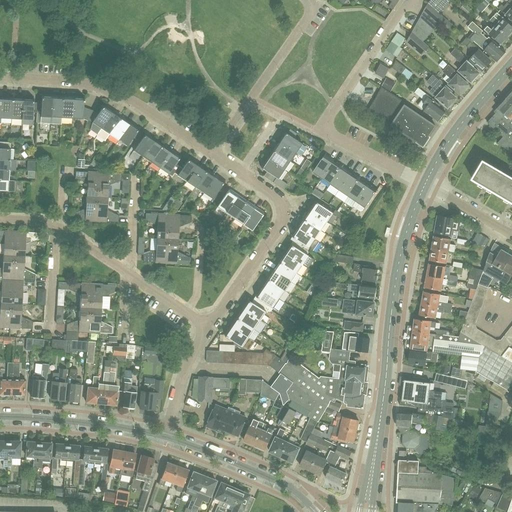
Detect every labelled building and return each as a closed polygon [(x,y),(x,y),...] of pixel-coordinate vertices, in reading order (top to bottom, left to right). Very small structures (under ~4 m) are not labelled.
[(393,10),(399,0),(388,0),(392,2),(389,7),(393,10)] [(449,0),(448,0),(431,0),(428,3),(440,14),(451,2),(449,0)] [(491,4),(490,3),(486,0),(478,9),(483,14),(491,4)] [(465,4),(460,10),(469,18),(474,12),(465,4)] [(511,6),(509,4),(505,8),(502,5),(498,9),(511,20),(511,6)] [(475,23),(483,14),(478,9),(470,19),(475,23)] [(420,17),(434,30),(440,24),(424,10),(420,17)] [(511,26),(508,22),(497,13),(490,21),(496,26),(509,38),(511,35),(511,26)] [(424,42),(434,30),(420,17),(412,32),(424,42)] [(490,38),(489,40),(481,33),(483,31),(473,22),(468,27),(478,36),(476,39),(483,45),(481,48),(497,62),(505,52),(490,38)] [(509,38),(496,26),(492,30),(486,25),(483,29),(501,45),(504,41),(506,42),(509,38)] [(430,48),(424,42),(412,32),(407,41),(423,56),(430,48)] [(476,48),(471,43),(466,39),(463,43),(472,52),(473,51),(476,53),(471,60),(483,71),(491,62),(476,48)] [(479,73),(473,67),(474,66),(468,61),(468,60),(455,49),(451,54),(463,65),(459,71),(471,82),(472,81),(473,82),(477,78),(476,77),(479,73)] [(402,75),(407,69),(396,61),(393,68),(402,75)] [(391,69),(382,65),(377,74),(385,79),(391,69)] [(468,85),(457,75),(459,74),(449,65),(443,72),(453,80),(449,84),(460,94),(461,93),(463,94),(466,90),(465,89),(468,85)] [(452,92),(446,87),(447,87),(434,76),(428,83),(440,94),(437,98),(441,101),(448,108),(449,107),(450,108),(454,104),(453,103),(457,99),(450,93),(452,92)] [(382,87),(390,93),(396,83),(388,77),(382,87)] [(424,115),(407,103),(390,93),(382,87),(374,101),(369,111),(392,125),(416,142),(416,143),(424,148),(431,137),(429,136),(436,126),(422,117),(424,115)] [(440,106),(433,100),(433,99),(418,88),(414,92),(423,99),(417,106),(438,121),(438,120),(440,120),(442,118),(442,116),(445,112),(439,107),(440,106)] [(51,117),(52,95),(42,95),(41,102),(37,102),(37,103),(36,119),(36,123),(40,123),(40,122),(50,123),(51,117)] [(61,118),(63,96),(52,95),(51,117),(50,123),(61,124),(61,118)] [(11,119),(13,97),(2,96),(1,118),(11,119)] [(72,119),(73,97),(63,96),(61,118),(72,119)] [(22,119),(23,98),(13,97),(11,119),(22,119)] [(83,108),(84,97),(73,97),(72,119),(83,119),(87,121),(91,111),(83,108)] [(33,103),(34,98),(23,98),(22,119),(22,120),(22,123),(32,124),(32,119),(36,119),(37,103),(33,103)] [(511,106),(505,100),(494,112),(496,113),(488,123),(504,137),(497,144),(505,149),(511,141),(511,140),(511,106)] [(92,122),(87,121),(85,126),(90,128),(98,133),(101,128),(113,110),(104,104),(92,122)] [(110,134),(122,116),(113,110),(101,128),(98,133),(107,139),(110,134)] [(118,140),(130,122),(122,116),(110,134),(118,140)] [(139,128),(130,122),(118,140),(127,146),(132,138),(136,141),(141,132),(138,130),(139,128)] [(133,151),(142,157),(155,139),(146,133),(144,135),(141,132),(136,141),(139,143),(133,151)] [(303,144),(295,139),(298,136),(292,132),(290,135),(285,132),(279,141),(297,153),(303,144)] [(151,163),(163,145),(155,139),(142,157),(151,163)] [(291,162),(297,153),(279,141),(273,150),(291,162)] [(0,159),(10,160),(12,160),(13,150),(10,149),(11,143),(0,142),(0,159)] [(160,168),(172,150),(163,145),(151,163),(160,168)] [(175,164),(181,156),(172,150),(160,168),(172,177),(174,173),(179,166),(175,164)] [(285,171),(291,162),(273,150),(267,158),(285,171)] [(321,178),(334,160),(325,155),(323,158),(318,155),(310,166),(315,169),(313,173),(321,178)] [(177,175),(186,182),(198,163),(190,157),(182,168),(179,166),(174,173),(177,175)] [(285,171),(267,158),(261,167),(268,171),(264,176),(274,183),(277,178),(279,179),(285,171)] [(12,160),(10,160),(0,159),(0,169),(9,170),(16,170),(16,160),(12,160)] [(330,184),(342,166),(334,160),(321,178),(330,184)] [(473,179),(479,183),(484,186),(482,188),(482,189),(483,188),(487,190),(486,191),(487,191),(488,189),(493,191),(499,195),(509,177),(483,161),(473,179)] [(195,187),(207,169),(198,163),(186,182),(195,187)] [(339,190),(351,172),(342,166),(330,184),(339,190)] [(0,179),(8,180),(9,170),(0,169),(0,179)] [(203,193),(216,175),(207,169),(195,187),(203,193)] [(97,197),(99,172),(75,171),(75,178),(82,182),(87,182),(86,196),(97,197)] [(97,197),(107,198),(108,183),(113,183),(121,181),(121,174),(99,172),(97,197)] [(347,196),(360,178),(351,172),(339,190),(347,196)] [(216,175),(203,193),(212,199),(225,181),(216,175)] [(499,195),(505,199),(509,201),(508,204),(509,203),(511,204),(511,178),(509,177),(499,195)] [(356,202),(368,184),(360,178),(347,196),(356,202)] [(8,181),(8,180),(0,179),(0,190),(8,191),(8,192),(14,192),(14,181),(8,181)] [(363,212),(378,190),(368,184),(356,202),(357,202),(353,207),(361,212),(363,212)] [(225,213),(237,195),(229,189),(216,207),(225,213)] [(234,219),(246,201),(237,195),(225,213),(234,219)] [(96,221),(97,197),(86,196),(85,210),(81,210),(73,213),(72,220),(96,221)] [(107,212),(107,198),(97,197),(96,221),(119,222),(119,216),(112,212),(107,212)] [(242,225),(255,206),(246,201),(234,219),(242,225)] [(310,209),(328,222),(334,213),(315,201),(310,209)] [(255,206),(242,225),(251,231),(264,212),(255,206)] [(322,231),(328,222),(310,209),(304,218),(322,231)] [(344,216),(337,211),(335,215),(341,219),(344,216)] [(167,238),(169,214),(146,213),(145,220),(153,224),(157,224),(157,238),(167,238)] [(167,238),(178,239),(179,225),(184,225),(191,222),(192,216),(169,214),(167,238)] [(452,230),(457,231),(458,231),(460,223),(454,221),(454,219),(438,216),(435,233),(445,235),(450,235),(451,236),(452,230)] [(316,240),(322,231),(304,218),(298,227),(316,240)] [(307,250),(309,248),(313,251),(319,242),(316,240),(298,227),(291,237),(292,238),(291,240),(293,241),(295,242),(307,250)] [(14,256),(16,231),(0,230),(0,242),(4,243),(3,255),(14,256)] [(14,256),(24,256),(25,242),(29,242),(38,239),(38,233),(16,231),(14,256)] [(471,244),(485,246),(489,240),(478,233),(471,244)] [(434,237),(432,249),(448,252),(455,253),(457,245),(450,244),(451,240),(444,238),(434,237)] [(166,263),(167,238),(157,238),(156,252),(151,252),(143,255),(143,262),(166,263)] [(177,253),(178,239),(167,238),(166,263),(189,264),(189,257),(182,254),(177,253)] [(308,254),(309,252),(307,250),(295,242),(293,241),(285,253),(303,265),(307,268),(314,258),(308,254)] [(446,263),(448,252),(432,249),(430,260),(446,263)] [(511,275),(511,256),(509,254),(501,250),(497,257),(490,253),(484,271),(481,278),(481,279),(489,284),(493,277),(497,279),(500,281),(506,272),(511,276),(511,275)] [(297,274),(303,265),(285,253),(279,261),(297,274)] [(335,254),(334,261),(353,264),(354,258),(340,255),(335,254)] [(0,278),(13,280),(14,256),(3,255),(2,269),(0,268),(0,278)] [(23,270),(24,256),(14,256),(13,280),(35,281),(35,274),(28,270),(23,270)] [(292,282),(297,274),(279,261),(274,270),(292,282)] [(362,280),(366,280),(376,282),(376,281),(378,280),(378,277),(377,276),(377,275),(377,270),(370,269),(371,267),(355,264),(354,271),(363,273),(362,280)] [(445,267),(439,266),(429,264),(427,276),(457,282),(458,277),(444,275),(445,267)] [(470,275),(481,278),(484,271),(471,269),(470,275)] [(286,291),(292,282),(274,270),(268,278),(286,291)] [(469,278),(469,279),(475,280),(474,285),(478,286),(479,284),(481,279),(481,278),(470,275),(469,278)] [(319,276),(313,284),(319,288),(324,280),(319,276)] [(456,286),(457,282),(427,276),(425,288),(441,291),(442,283),(456,286)] [(11,304),(13,280),(0,278),(0,288),(1,289),(0,303),(11,304)] [(280,300),(286,291),(268,278),(262,287),(280,300)] [(35,288),(35,281),(13,280),(11,304),(21,304),(22,290),(27,290),(35,288)] [(91,308),(92,284),(58,282),(58,289),(69,290),(76,293),(80,294),(80,308),(91,308)] [(376,287),(367,286),(361,285),(361,286),(349,284),(335,282),(334,288),(348,290),(354,291),(353,296),(359,297),(365,298),(375,299),(376,287)] [(91,308),(101,309),(102,295),(106,295),(114,292),(114,285),(92,284),(91,308)] [(502,357),(509,348),(511,344),(511,327),(501,341),(497,341),(478,329),(475,325),(489,289),(489,288),(488,288),(487,287),(479,284),(478,286),(476,290),(473,299),(470,308),(469,312),(466,319),(461,332),(502,357)] [(274,309),(280,300),(262,287),(256,296),(258,298),(256,300),(272,311),(274,308),(274,309)] [(440,295),(434,294),(424,292),(422,304),(438,307),(451,309),(452,305),(439,302),(440,295)] [(256,300),(254,303),(248,300),(242,309),(260,321),(267,312),(271,312),(272,311),(256,300)] [(374,303),(364,302),(359,301),(359,302),(347,300),(346,307),(358,309),(357,315),(373,317),(374,303)] [(0,327),(10,328),(11,304),(0,303),(0,308),(0,327)] [(20,318),(21,304),(11,304),(10,328),(32,329),(33,322),(25,319),(20,318)] [(450,314),(451,309),(438,307),(422,304),(419,315),(436,318),(437,312),(450,314)] [(89,333),(91,308),(80,308),(79,322),(74,321),(66,324),(66,331),(89,333)] [(100,323),(101,309),(91,308),(89,333),(112,334),(112,327),(105,323),(100,323)] [(255,330),(260,321),(242,309),(237,317),(255,330)] [(249,338),(255,330),(237,317),(231,326),(249,338)] [(436,322),(431,322),(415,320),(413,331),(443,335),(451,336),(451,331),(435,329),(436,322)] [(345,322),(344,329),(363,332),(364,324),(345,322)] [(258,344),(249,338),(231,326),(225,335),(249,350),(250,350),(254,350),(258,344)] [(325,331),(323,348),(332,349),(334,332),(325,331)] [(451,336),(443,335),(413,331),(411,349),(427,351),(438,353),(461,356),(463,356),(479,358),(476,371),(506,389),(511,379),(511,362),(502,357),(461,332),(460,342),(459,342),(459,338),(451,336)] [(370,339),(359,337),(359,333),(351,333),(349,345),(350,345),(349,350),(368,353),(370,339)] [(32,340),(32,347),(44,348),(44,341),(32,340)] [(95,343),(89,343),(86,364),(93,365),(95,343)] [(126,356),(127,345),(119,344),(119,347),(113,346),(113,354),(126,356)] [(127,345),(126,356),(125,359),(135,360),(136,346),(127,345)] [(159,356),(160,349),(145,347),(144,354),(159,356)] [(511,349),(509,348),(502,357),(511,362),(511,349)] [(269,366),(276,356),(267,349),(264,353),(263,365),(268,366),(269,366)] [(344,403),(345,404),(361,406),(366,368),(361,367),(355,366),(356,362),(350,361),(346,360),(348,351),(332,349),(331,349),(330,353),(330,359),(334,364),(334,372),(340,372),(339,379),(335,379),(322,377),(320,380),(291,358),(288,365),(287,365),(280,374),(293,384),(289,390),(288,391),(287,392),(288,397),(289,400),(311,413),(309,417),(311,418),(318,422),(318,423),(327,408),(331,399),(344,403)] [(438,353),(427,351),(427,354),(410,352),(409,363),(425,366),(426,361),(437,362),(437,359),(438,353)] [(274,370),(282,360),(276,356),(269,366),(274,370)] [(476,371),(479,358),(463,356),(461,356),(460,369),(476,371)] [(279,374),(287,363),(282,360),(274,370),(279,374)] [(110,372),(111,362),(105,361),(102,389),(98,388),(96,404),(106,405),(109,378),(110,372)] [(12,395),(13,363),(8,363),(7,380),(1,380),(2,374),(0,373),(0,395),(1,395),(2,396),(4,396),(5,395),(12,395)] [(25,395),(25,380),(18,380),(19,363),(13,363),(12,395),(18,395),(18,397),(22,397),(22,395),(25,395)] [(439,373),(449,376),(449,366),(440,364),(439,373)] [(46,381),(47,373),(48,373),(49,366),(42,365),(41,375),(33,375),(30,396),(32,396),(33,398),(36,398),(37,396),(43,397),(44,389),(45,389),(46,381)] [(460,369),(452,367),(450,376),(467,381),(473,382),(475,373),(476,371),(460,369)] [(59,374),(53,374),(50,399),(63,400),(65,383),(66,369),(59,369),(59,374)] [(76,379),(77,373),(77,370),(70,369),(67,401),(72,401),(72,403),(77,403),(78,402),(79,402),(82,379),(76,379)] [(132,379),(129,378),(129,372),(124,371),(124,378),(122,392),(124,392),(122,406),(134,408),(136,393),(137,386),(131,385),(132,379)] [(116,406),(118,390),(118,386),(114,386),(115,372),(110,372),(109,378),(106,405),(116,406)] [(449,376),(439,373),(435,372),(433,381),(465,389),(467,381),(450,376),(449,376)] [(96,404),(98,388),(97,388),(99,377),(93,377),(92,388),(88,387),(86,403),(96,404)] [(200,381),(195,380),(195,391),(194,391),(194,399),(199,399),(199,401),(211,402),(213,378),(200,377),(200,381)] [(213,378),(212,387),(230,388),(231,379),(213,378)] [(453,419),(455,408),(445,407),(446,402),(439,401),(440,392),(430,391),(431,384),(425,383),(426,379),(416,378),(415,382),(404,380),(403,385),(404,387),(403,398),(400,399),(399,405),(421,408),(421,409),(445,412),(444,417),(444,418),(449,419),(453,419)] [(246,395),(247,393),(248,380),(240,379),(239,391),(238,395),(246,395)] [(142,388),(141,392),(140,409),(155,410),(156,399),(161,399),(163,381),(156,380),(155,385),(150,385),(149,389),(142,388)] [(262,393),(262,380),(248,380),(247,393),(262,393)] [(262,380),(262,393),(261,396),(275,402),(280,393),(262,380)] [(283,406),(280,393),(275,402),(273,407),(281,410),(283,406)] [(343,405),(332,401),(329,408),(340,413),(343,405)] [(225,430),(233,408),(229,407),(228,410),(216,406),(212,416),(209,417),(207,422),(208,424),(207,426),(224,432),(225,430)] [(282,422),(290,409),(285,406),(277,419),(282,422)] [(233,408),(225,430),(229,432),(230,434),(234,436),(237,434),(239,435),(246,418),(240,415),(241,412),(233,408)] [(290,409),(282,422),(288,425),(296,412),(290,409)] [(410,427),(412,427),(412,422),(426,425),(426,415),(412,412),(412,413),(398,412),(397,426),(402,427),(402,431),(404,434),(403,435),(402,444),(406,449),(415,449),(420,445),(420,436),(416,431),(410,431),(410,427)] [(359,421),(349,419),(347,418),(347,416),(338,414),(336,420),(338,421),(337,427),(342,428),(356,431),(359,421)] [(444,418),(444,417),(433,414),(430,430),(442,432),(444,418)] [(307,442),(312,434),(315,429),(314,429),(318,422),(311,418),(302,439),(307,442)] [(264,423),(258,421),(254,419),(248,432),(244,441),(255,446),(262,430),(261,430),(264,423)] [(265,450),(275,428),(275,427),(264,423),(261,430),(262,430),(255,446),(265,450)] [(354,442),(356,431),(342,428),(337,427),(335,426),(334,432),(332,439),(342,441),(342,439),(344,440),(354,442)] [(312,434),(323,439),(326,434),(315,429),(312,434)] [(281,440),(283,436),(285,432),(280,430),(277,438),(276,437),(274,443),(270,452),(276,455),(275,456),(281,458),(288,443),(281,440)] [(323,440),(323,439),(312,434),(307,442),(321,448),(324,441),(323,440)] [(301,444),(298,443),(298,441),(291,438),(289,443),(288,443),(281,458),(286,461),(287,460),(293,463),(297,454),(300,448),(299,448),(301,444)] [(12,459),(20,459),(20,440),(13,440),(13,441),(8,441),(8,467),(11,467),(12,459)] [(37,468),(39,443),(34,442),(34,441),(27,440),(26,457),(33,457),(33,459),(34,459),(33,468),(37,468)] [(324,441),(321,448),(326,451),(330,443),(324,441)] [(51,458),(50,458),(51,442),(44,442),(44,443),(39,443),(37,468),(41,468),(42,463),(50,464),(51,458)] [(66,461),(68,443),(61,443),(60,444),(55,444),(54,458),(52,457),(52,469),(57,469),(58,458),(60,458),(59,460),(66,461)] [(80,460),(78,460),(79,446),(74,446),(74,444),(68,443),(66,461),(73,462),(73,459),(76,459),(73,484),(78,485),(80,460)] [(94,464),(96,446),(89,445),(89,447),(84,447),(82,460),(80,460),(78,485),(84,485),(87,461),(88,461),(87,463),(94,464)] [(108,463),(106,463),(108,449),(102,449),(103,447),(96,446),(94,464),(100,465),(101,462),(103,463),(101,482),(106,482),(108,463)] [(339,470),(337,470),(334,468),(340,456),(348,460),(351,452),(342,448),(339,447),(336,453),(335,453),(332,458),(330,464),(333,466),(332,468),(331,467),(330,469),(326,478),(341,485),(346,474),(346,473),(347,471),(340,468),(339,470)] [(120,475),(124,452),(113,450),(110,466),(109,473),(120,475)] [(311,471),(317,456),(307,451),(300,466),(311,471)] [(332,458),(335,453),(331,451),(327,460),(317,456),(311,471),(320,475),(326,463),(330,464),(332,458)] [(120,475),(126,476),(131,477),(132,470),(132,471),(135,454),(124,452),(120,475)] [(141,455),(137,472),(135,479),(144,481),(141,490),(144,491),(148,492),(158,464),(152,462),(153,458),(141,455)] [(416,461),(409,461),(399,460),(396,503),(399,503),(398,511),(434,511),(439,504),(441,492),(455,493),(456,480),(442,479),(443,475),(426,474),(427,470),(419,469),(419,462),(416,461)] [(171,483),(177,466),(166,463),(161,478),(160,478),(158,484),(164,486),(166,480),(171,483)] [(177,466),(171,483),(178,485),(176,490),(181,492),(183,486),(182,486),(188,470),(177,466)] [(199,492),(205,477),(199,475),(200,473),(195,471),(194,473),(193,472),(187,488),(192,489),(199,492)] [(198,511),(205,494),(210,496),(216,481),(214,480),(215,479),(210,477),(210,479),(205,477),(199,492),(192,509),(198,511)] [(219,511),(231,486),(229,485),(229,486),(226,485),(227,484),(221,482),(214,498),(220,500),(214,511),(219,511)] [(19,485),(8,484),(8,487),(7,493),(18,494),(19,485)] [(231,510),(240,490),(234,487),(234,489),(232,488),(232,486),(231,486),(219,511),(224,511),(226,508),(231,510)] [(469,496),(476,500),(482,489),(475,486),(469,496)] [(488,499),(492,491),(485,489),(483,492),(482,494),(479,498),(486,502),(487,500),(488,499)] [(240,490),(231,510),(230,511),(235,511),(237,507),(243,510),(249,494),(243,491),(243,492),(241,491),(241,490),(240,490)] [(489,499),(495,503),(498,504),(502,493),(494,490),(489,499)] [(504,511),(507,511),(511,498),(503,495),(497,509),(504,511)] [(114,505),(126,507),(128,498),(116,496),(114,505)]
